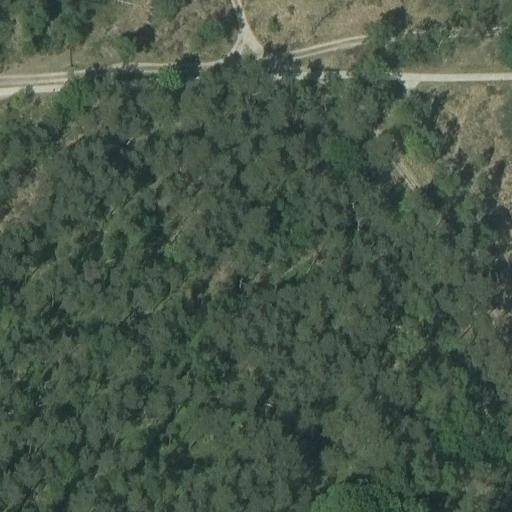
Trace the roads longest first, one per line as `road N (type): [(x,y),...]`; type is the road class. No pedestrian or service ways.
road 1 (track): [(306,53),(391,154),(511,354)]
road 2 (track): [(306,53),(0,80)]
road 3 (track): [(511,34),(306,53)]
